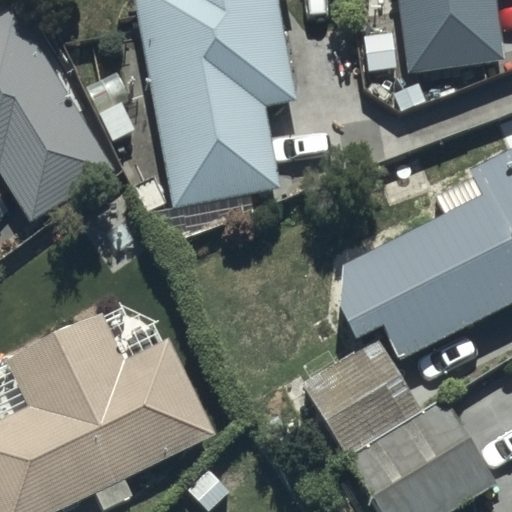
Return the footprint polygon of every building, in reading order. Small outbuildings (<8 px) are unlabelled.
[(131,0),(170,208),(281,188),(264,106),(294,101),(275,0),(131,0)] [(396,0),(406,73),(502,62),(496,0),(396,0)] [(0,175),(28,221),(112,169),(12,7),(0,14),(0,175)] [(397,360),(511,301),(511,146),(409,199),(416,213),(332,255),(330,313),(347,345),(380,328),(397,360)] [(136,338),(119,302),(0,358),(4,366),(0,368),(0,511),(58,511),(93,496),(100,511),(105,511),(135,498),(125,477),(213,436),(161,326),(136,338)] [(447,511),(494,484),(439,396),(416,410),(371,338),(280,394),(326,467),(342,457),(376,511),(447,511)]
